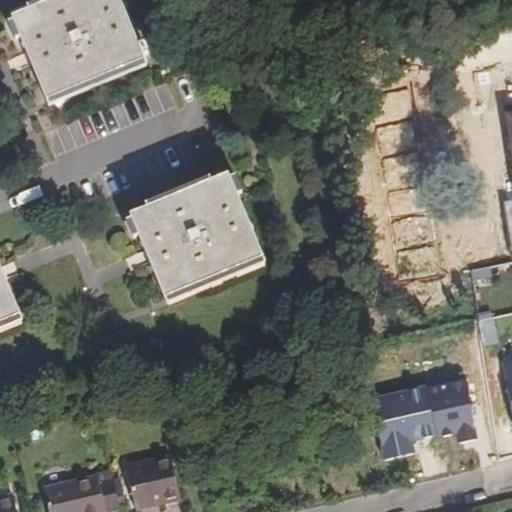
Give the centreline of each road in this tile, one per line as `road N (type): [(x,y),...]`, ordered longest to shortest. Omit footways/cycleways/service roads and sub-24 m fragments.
road 1 (residential): [(200,121),(0,198)]
road 2 (residential): [(511,483),(393,511)]
